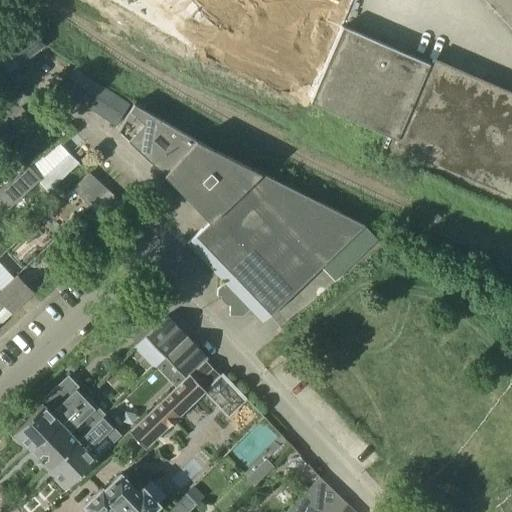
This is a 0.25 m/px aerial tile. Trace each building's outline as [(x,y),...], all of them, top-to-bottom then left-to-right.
[(111,0),(195,51),(309,101),(342,26),(353,0),(111,0)] [(511,99),(342,26),(309,101),(387,133),(511,188),(511,99)] [(2,47),(17,67),(43,48),(23,30),(2,47)] [(72,96),(86,75),(75,68),(61,89),(72,96)] [(21,106),(21,105),(29,100),(9,74),(0,81),(0,94),(13,112),(21,106)] [(83,104),(97,83),(86,75),(72,96),(83,104)] [(94,111),(108,90),(97,83),(83,104),(94,111)] [(105,118),(119,97),(108,90),(94,111),(105,118)] [(115,124),(128,103),(119,97),(105,118),(115,124)] [(164,174),(196,140),(134,104),(117,131),(164,174)] [(13,112),(0,121),(0,143),(4,149),(36,124),(21,106),(13,112)] [(209,221),(260,172),(196,140),(164,174),(209,221)] [(50,191),(73,169),(79,163),(70,154),(40,180),(50,191)] [(0,187),(0,200),(7,209),(41,179),(29,166),(0,187)] [(91,205),(108,190),(90,172),(73,188),(74,188),(72,189),(92,209),(93,207),(91,205)] [(365,224),(260,172),(209,221),(187,243),(225,282),(217,289),(217,296),(224,296),(225,295),(231,301),(230,302),(230,315),(243,316),(251,309),(263,322),(277,308),(365,224)] [(91,205),(93,207),(100,214),(117,198),(108,190),(91,205)] [(117,198),(100,214),(108,223),(126,206),(117,198)] [(0,324),(13,313),(6,306),(28,286),(17,274),(0,290),(0,324)] [(146,315),(137,306),(135,304),(117,322),(127,333),(146,315)] [(137,344),(156,325),(146,315),(127,333),(137,344)] [(165,357),(187,336),(167,315),(145,336),(165,357)] [(187,336),(165,357),(185,377),(188,375),(204,359),(206,357),(207,356),(199,348),(187,336)] [(205,390),(189,373),(129,431),(145,448),(205,390)] [(220,376),(205,390),(228,415),(246,398),(222,374),(220,376)] [(14,431),(20,438),(31,450),(85,398),(76,388),(67,396),(57,385),(40,401),(43,404),(14,431)] [(49,468),(85,433),(77,424),(94,408),(85,398),(31,450),(49,468)] [(85,433),(49,468),(66,486),(95,458),(102,451),(94,443),(112,426),(103,416),(85,433)] [(147,511),(165,495),(151,480),(137,492),(120,474),(103,490),(101,488),(85,504),(85,505),(85,511),(147,511)] [(339,511),(348,504),(321,478),(320,477),(286,511),(339,511)] [(172,511),(188,511),(204,497),(193,486),(170,509),(172,511)]
